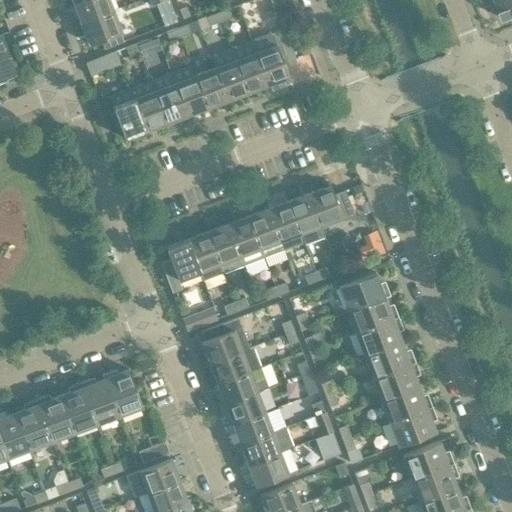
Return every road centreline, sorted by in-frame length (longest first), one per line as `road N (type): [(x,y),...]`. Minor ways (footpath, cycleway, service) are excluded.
road 1 (residential): [(511,500),(360,108)]
road 2 (residential): [(360,108),(113,203)]
road 3 (residential): [(231,511),(157,320)]
road 4 (residential): [(0,379),(157,320)]
road 5 (residential): [(478,65),(360,108)]
road 6 (residential): [(157,320),(113,203)]
road 7 (residential): [(113,203),(70,90)]
